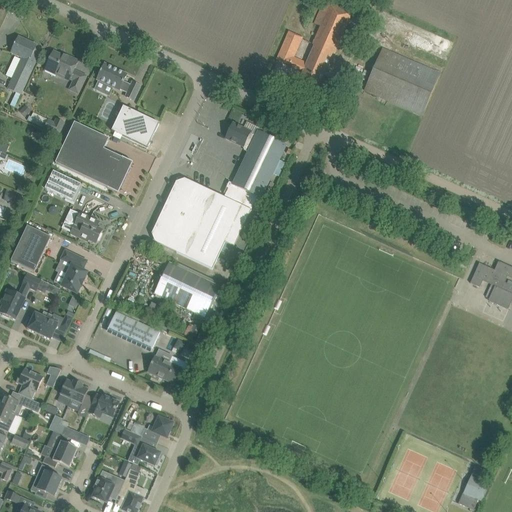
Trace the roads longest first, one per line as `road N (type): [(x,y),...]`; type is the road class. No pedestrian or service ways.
road 1 (unclassified): [(190,417),(316,125)]
road 2 (unclassified): [(76,360),(207,76)]
road 3 (track): [(351,141),(511,215)]
road 4 (residential): [(190,417),(76,360)]
road 5 (residential): [(154,52),(40,0)]
